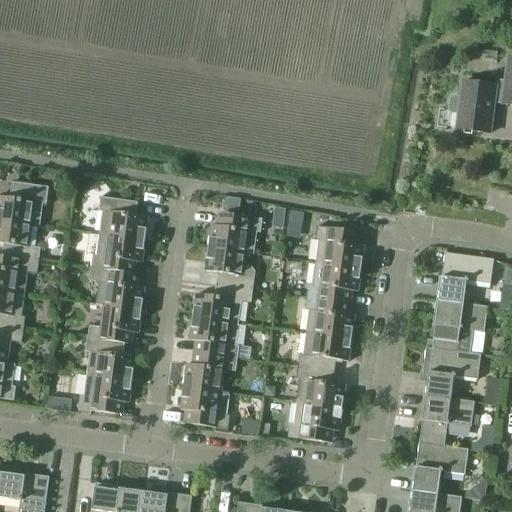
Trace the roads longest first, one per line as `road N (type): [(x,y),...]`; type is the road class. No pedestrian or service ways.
road 1 (residential): [(151,446),(369,478),(406,224)]
road 2 (residential): [(151,446),(185,186)]
road 3 (residential): [(0,428),(151,446)]
